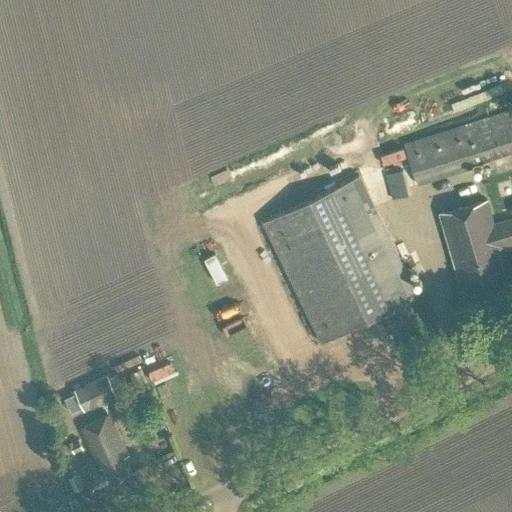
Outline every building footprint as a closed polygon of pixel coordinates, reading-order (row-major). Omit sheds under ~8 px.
[(511,107),(405,142),(418,182),(511,151),(511,107)] [(384,163),(406,155),(403,145),(381,153),(384,163)] [(404,168),(386,173),(392,198),(410,194),(404,168)] [(360,174),(263,220),(321,340),(417,293),(360,174)] [(498,245),(511,240),(511,215),(495,221),(487,197),(440,211),(461,280),(505,267),(498,245)] [(153,380),(175,371),(171,360),(149,369),(153,380)] [(150,390),(141,367),(130,372),(140,394),(150,390)] [(85,409),(117,394),(108,373),(75,388),(85,409)] [(125,453),(130,451),(111,411),(83,425),(102,465),(106,463),(112,477),(132,467),(125,453)]
